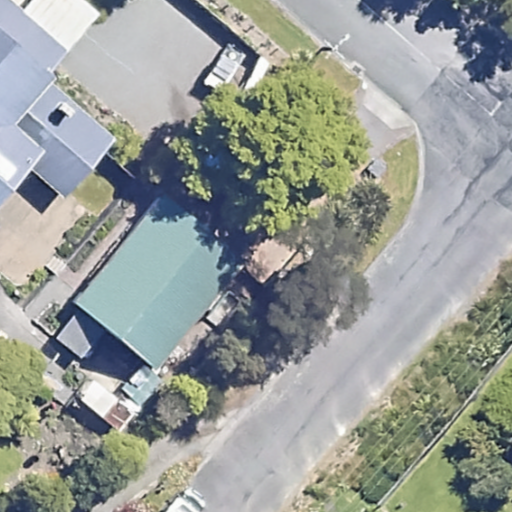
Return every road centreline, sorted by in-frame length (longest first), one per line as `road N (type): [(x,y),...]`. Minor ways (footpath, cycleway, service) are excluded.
road 1 (residential): [(225,511),(511,183)]
road 2 (residential): [(511,158),(333,0)]
